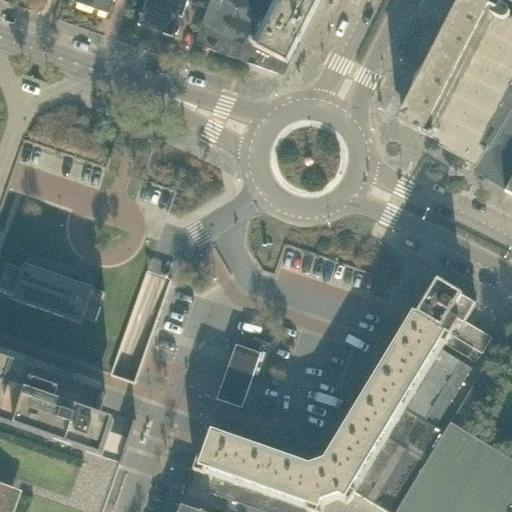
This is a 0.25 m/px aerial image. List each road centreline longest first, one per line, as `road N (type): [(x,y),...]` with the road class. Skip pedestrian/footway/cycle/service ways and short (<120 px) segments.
road 1 (residential): [(129,511),(212,302),(253,280)]
road 2 (secondary): [(345,195),(511,273)]
road 3 (secondary): [(511,245),(359,169)]
road 4 (tertiary): [(139,86),(0,36)]
road 5 (tertiary): [(274,122),(139,86)]
road 6 (secondary): [(348,125),(410,0)]
road 7 (tertiary): [(139,86),(259,156)]
road 8 (secondary): [(376,0),(326,110)]
